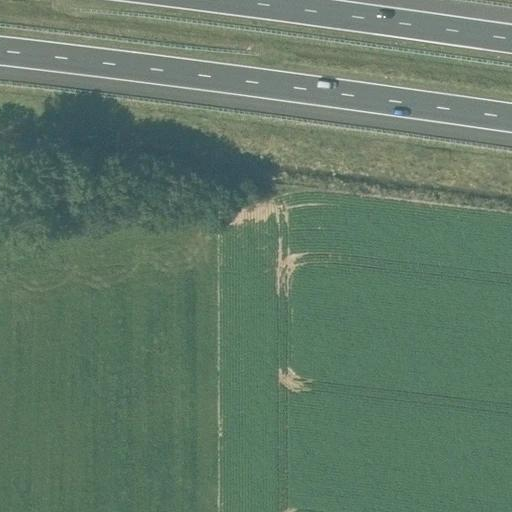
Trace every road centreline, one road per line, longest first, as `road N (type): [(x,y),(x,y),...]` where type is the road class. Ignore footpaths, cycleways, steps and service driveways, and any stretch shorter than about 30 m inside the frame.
road 1 (motorway): [(0,52),(511,120)]
road 2 (motorway): [(511,38),(227,0)]
